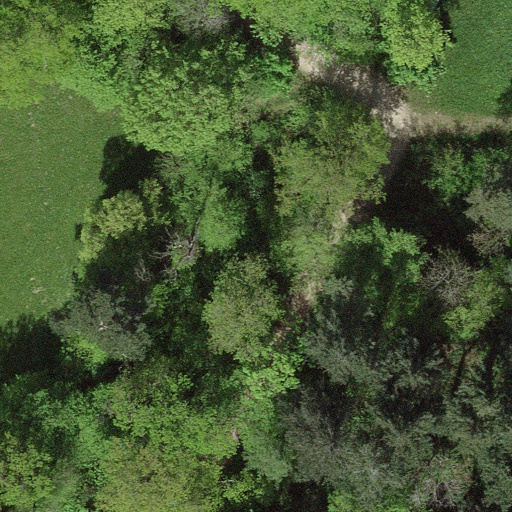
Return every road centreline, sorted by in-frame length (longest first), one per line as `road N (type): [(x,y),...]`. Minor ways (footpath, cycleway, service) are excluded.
road 1 (track): [(241,0),(296,51),(360,172),(361,267),(230,511)]
road 2 (track): [(334,116),(283,136),(195,153)]
